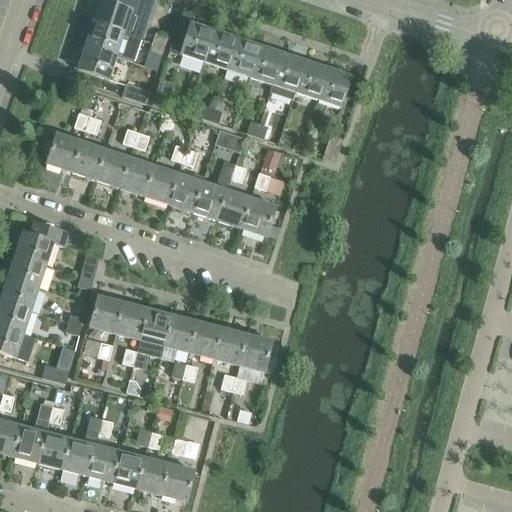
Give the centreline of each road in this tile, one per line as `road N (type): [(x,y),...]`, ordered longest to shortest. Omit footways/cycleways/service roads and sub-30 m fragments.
road 1 (residential): [(293,297),(0,193)]
road 2 (residential): [(511,244),(439,511)]
